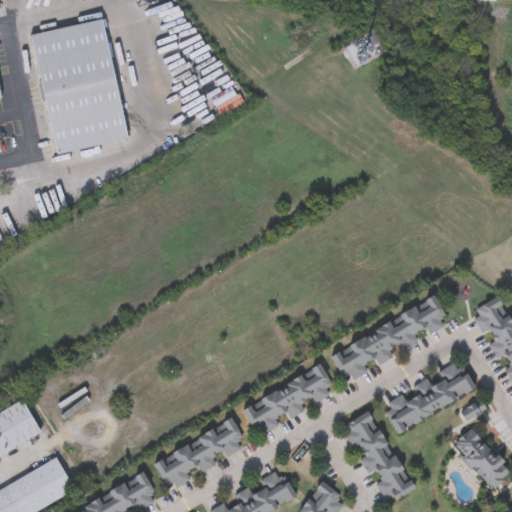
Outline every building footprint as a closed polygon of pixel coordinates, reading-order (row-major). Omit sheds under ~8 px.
[(126,141),(54,155),(31,35),(103,21),(126,141)] [(360,65),(351,45),(366,39),(375,58),(360,65)] [(511,324),(511,387),(501,368),(507,364),(504,358),(497,362),(487,346),(495,341),(489,332),(482,336),(473,321),(477,318),(474,311),(496,297),(511,324)] [(329,354),(435,299),(444,317),(438,320),(443,328),(395,353),(396,356),(376,367),(373,360),(363,365),(367,373),(352,381),(349,376),(342,380),(329,354)] [(475,391),(396,433),(381,404),(460,363),(475,391)] [(241,408),(319,368),(333,395),(287,419),(284,414),(274,419),(278,426),(256,438),(241,408)] [(40,435),(0,456),(0,414),(22,402),(40,435)] [(370,414),(411,488),(384,503),(373,483),(380,480),(375,471),(367,475),(358,460),(364,456),(359,448),(352,451),(340,430),(370,414)] [(167,491),(152,463),(231,421),(241,440),(237,442),(241,449),(224,458),(222,453),(213,457),(217,464),(167,491)] [(492,490),(451,447),(470,429),(511,472),(492,490)] [(74,495),(39,511),(0,511),(0,490),(58,462),(74,495)] [(203,511),(280,472),(295,500),(272,511),(203,511)] [(75,511),(143,476),(157,502),(137,511),(75,511)] [(297,511),(319,482),(344,500),(335,511),(297,511)]
